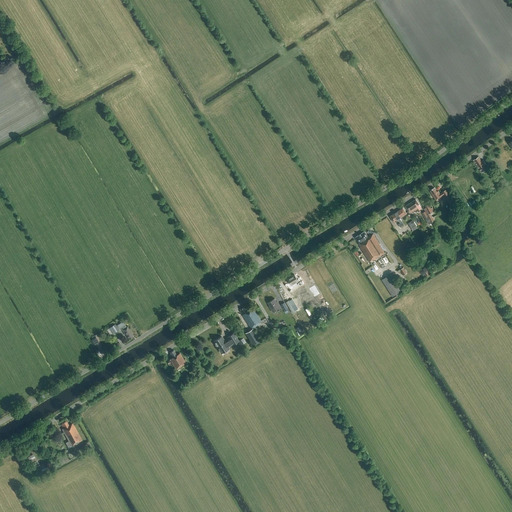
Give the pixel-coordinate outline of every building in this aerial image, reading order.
[(481,161),(478,157),(473,161),(478,168),(481,173),(486,170),(484,166),(486,165),(483,160),(481,161)] [(437,192),(434,188),(430,190),(431,191),(430,192),(436,200),(444,195),(451,205),(454,203),(446,190),(440,194),(438,191),(437,192)] [(411,202),(416,210),(420,206),(416,199),(411,202)] [(410,213),(416,210),(411,202),(405,206),(410,213)] [(424,209),(425,211),(431,223),(434,221),(432,218),(430,214),(435,211),(433,208),(431,208),(429,204),(425,206),(425,207),(426,208),(424,209)] [(402,222),(400,218),(407,214),(403,208),(390,216),(394,222),(397,220),(399,222),(399,221),(400,223),(398,224),(401,228),(404,225),(402,222)] [(431,223),(425,211),(422,213),(425,219),(429,224),(431,223)] [(368,237),(364,231),(355,237),(359,243),(358,244),(360,247),(369,262),(373,259),(373,260),(385,253),(373,234),(368,237)] [(297,280),(294,274),(287,278),(289,282),(285,284),(287,287),(288,287),(291,291),(291,290),(299,285),(299,286),(304,283),(300,278),(297,280)] [(393,297),(402,291),(391,274),(382,280),(393,297)] [(301,286),(298,288),(303,296),(309,292),(307,289),(305,291),(301,286)] [(314,286),(309,289),(314,297),(319,294),(314,286)] [(278,304),(274,298),(268,303),(270,306),(269,306),(273,312),(281,307),(278,303),(278,304)] [(288,309),(285,303),(285,302),(281,305),(285,311),(286,313),(290,311),(288,309)] [(253,309),(251,306),(245,310),(244,307),(240,309),(241,310),(239,311),(251,329),(254,327),(255,327),(259,324),(258,324),(262,322),(253,309)] [(126,327),(123,322),(116,326),(115,324),(110,328),(113,333),(118,330),(122,327),(123,329),(122,330),(125,335),(126,335),(129,339),(133,337),(132,335),(133,335),(128,326),(126,327)] [(254,344),(258,341),(260,340),(253,329),(247,332),(254,344)] [(225,340),(223,339),(221,337),(214,341),(221,353),(229,349),(228,347),(233,344),(238,341),(233,333),(228,336),(229,338),(225,340)] [(177,355),(174,350),(170,352),(171,354),(170,354),(172,358),(170,359),(176,370),(186,363),(180,353),(177,355)] [(63,424),(61,425),(63,428),(62,429),(69,441),(72,446),(79,442),(82,440),(73,423),(69,425),(66,420),(62,423),(63,424)] [(91,447),(88,441),(85,443),(86,445),(80,449),(81,451),(83,450),(84,451),(91,447)] [(36,464),(30,468),(36,478),(42,474),(36,464)]
